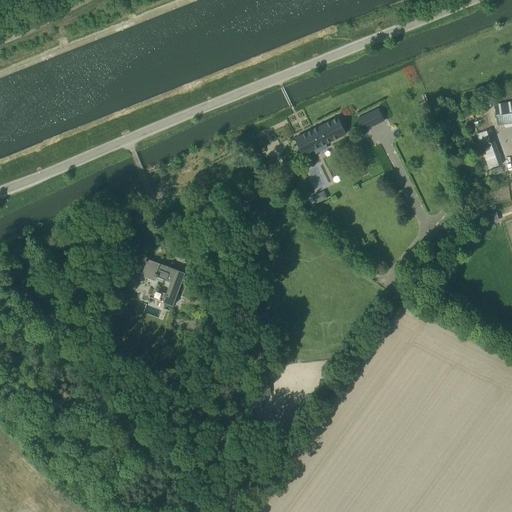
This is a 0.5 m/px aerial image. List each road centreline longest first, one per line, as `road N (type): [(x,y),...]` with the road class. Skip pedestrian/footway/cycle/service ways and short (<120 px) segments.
road 1 (unclassified): [(472,0),(0,193)]
road 2 (unclassified): [(511,355),(400,296)]
